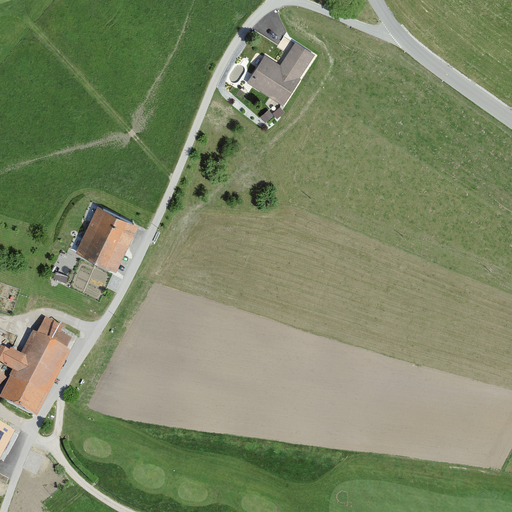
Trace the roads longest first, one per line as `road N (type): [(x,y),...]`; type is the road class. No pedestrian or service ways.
road 1 (residential): [(396,31),(377,32),(299,1),(275,3),(249,23),(214,80),(115,302),(64,380),(54,442)]
road 2 (tertiary): [(396,31),(511,120)]
road 3 (track): [(62,392),(31,433),(2,511)]
